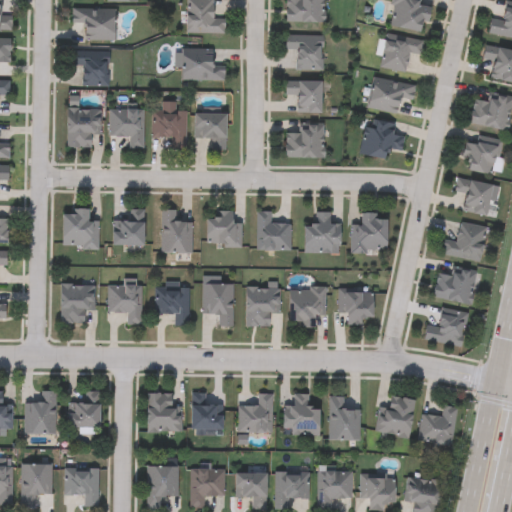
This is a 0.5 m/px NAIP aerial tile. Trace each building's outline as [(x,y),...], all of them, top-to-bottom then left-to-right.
[(0,31),(0,0),(3,0),(3,11),(12,11),(12,31),(0,31)] [(224,34),(186,34),(186,0),(213,0),(213,19),(224,19),(224,34)] [(323,0),(323,23),(286,23),(286,0),(323,0)] [(388,29),(390,0),(430,0),(428,33),(388,29)] [(511,38),(488,35),(490,19),(503,21),(505,2),(511,3),(511,38)] [(114,42),(85,42),(85,25),(72,25),(72,10),(114,10),(114,42)] [(379,69),(384,35),(423,41),(420,56),(409,54),(406,73),(379,69)] [(321,36),(321,71),(295,71),(296,51),(285,51),(285,36),(321,36)] [(0,39),(11,39),(11,67),(0,67),(0,39)] [(511,50),(511,84),(489,79),(493,62),(482,60),(485,45),(511,50)] [(182,81),(183,49),(213,50),(213,65),(224,65),(224,81),(182,81)] [(71,67),(71,52),(108,52),(108,87),(81,87),(81,67),(71,67)] [(414,86),(412,101),(400,99),(398,114),(367,109),(372,79),(414,86)] [(0,81),(9,81),(9,96),(0,96),(0,81)] [(321,82),(321,113),(297,113),(297,96),(284,96),(284,82),(321,82)] [(487,102),(489,93),(511,97),(511,102),(506,131),(468,123),(473,99),(487,102)] [(151,138),(151,111),(161,111),(161,104),(176,104),(176,111),(185,111),(185,150),(171,150),(171,138),(151,138)] [(67,148),(67,110),(100,110),(100,135),(91,135),(91,148),(67,148)] [(108,137),(108,110),(143,110),(143,150),(129,150),(129,137),(108,137)] [(226,114),(226,150),(210,150),(210,139),(194,139),(194,114),(226,114)] [(359,155),(365,120),(405,127),(401,151),(388,149),(386,160),(359,155)] [(284,159),(284,131),(297,131),(297,124),(322,124),(322,159),(284,159)] [(0,127),(9,127),(9,159),(0,159),(0,127)] [(465,171),(467,161),(462,160),(465,135),(499,140),(495,175),(465,171)] [(0,167),(8,167),(8,181),(0,181),(0,167)] [(486,217),(461,212),(464,199),(452,197),(456,178),(492,186),(486,217)] [(62,249),(63,210),(99,211),(98,250),(62,249)] [(113,246),(113,221),(130,221),(130,210),(144,210),(144,246),(113,246)] [(160,211),(177,211),(177,223),(191,223),(191,254),(160,254),(160,211)] [(216,219),(216,212),(234,212),(234,221),(241,221),(240,247),(206,247),(206,218),(216,219)] [(255,250),(255,212),(270,212),(270,224),(289,224),(289,250),(255,250)] [(340,223),(339,254),(303,254),(303,225),(312,225),(312,213),(329,213),(329,223),(340,223)] [(360,214),(377,214),(377,219),(386,219),(386,254),(349,254),(349,225),(360,225),(360,214)] [(0,244),(8,245),(8,220),(0,219),(0,244)] [(455,243),(459,223),(486,229),(478,263),(440,254),(444,241),(455,243)] [(0,266),(8,267),(8,252),(0,252),(0,266)] [(475,271),(469,306),(432,299),(436,273),(450,275),(452,268),(475,271)] [(94,285),(94,311),(85,311),(85,325),(59,325),(59,285),(94,285)] [(218,328),(218,314),(201,314),(201,285),(232,285),(232,328),(218,328)] [(107,313),(107,286),(141,286),(141,326),(126,326),(126,313),(107,313)] [(154,315),(155,286),(188,286),(188,327),(172,327),(173,315),(154,315)] [(279,289),(278,314),(269,314),(269,327),(244,327),(245,288),(279,289)] [(325,289),(325,316),(314,316),(314,327),(289,327),(289,289),(325,289)] [(336,313),(336,292),(373,292),(373,318),(361,318),(361,326),(346,326),(346,313),(336,313)] [(425,326),(438,327),(440,310),(466,313),(461,347),(423,342),(425,326)] [(12,403),(11,432),(0,432),(0,393),(4,393),(4,403),(12,403)] [(24,404),(42,404),(42,393),(55,393),(55,435),(24,435),(24,404)] [(100,393),(100,429),(68,430),(67,404),(86,404),(86,393),(100,393)] [(181,406),(181,433),(147,433),(147,395),(174,395),(174,406),(181,406)] [(190,431),(190,395),(206,395),(206,406),(223,406),(223,431),(190,431)] [(272,435),(237,435),(237,407),(256,407),(256,395),(272,395),(272,435)] [(283,406),(291,406),(292,395),(311,396),(310,405),(319,405),(319,437),(282,436),(283,406)] [(407,439),(374,433),(379,406),(388,408),(390,397),(415,402),(407,439)] [(327,398),(343,398),(343,410),(359,410),(359,441),(327,441),(327,398)] [(449,447),(416,441),(421,414),(440,417),(442,407),(456,409),(449,447)] [(34,508),(20,508),(21,466),(51,466),(51,496),(34,496),(34,508)] [(0,468),(12,468),(12,507),(0,507),(0,468)] [(146,510),(146,468),(178,468),(178,498),(161,498),(161,511),(146,510)] [(83,497),(63,496),(64,470),(98,470),(97,508),(83,508),(83,497)] [(223,470),(223,497),(203,497),(203,510),(189,510),(188,471),(223,470)] [(351,472),(351,500),(330,500),(330,511),(316,511),(316,472),(351,472)] [(234,499),(234,474),(266,474),(266,511),(251,511),(251,499),(234,499)] [(287,511),(273,511),(273,474),(308,474),(308,500),(287,500),(287,511)] [(367,511),(367,501),(359,501),(359,476),(395,477),(394,505),(382,505),(382,511),(367,511)] [(403,503),(406,478),(441,482),(437,511),(410,511),(412,504),(403,503)]
